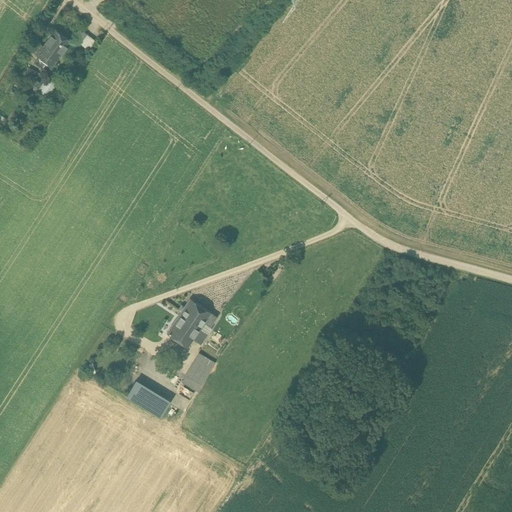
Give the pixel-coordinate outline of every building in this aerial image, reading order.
[(84,47),(91,39),(78,27),(71,36),(84,47)] [(39,43),(32,51),(52,66),(70,40),(54,29),(51,34),(50,34),(48,36),(49,36),(43,45),(39,43)] [(210,312),(190,298),(167,333),(187,346),(193,337),(201,326),(210,312)] [(201,326),(193,337),(201,342),(209,331),(201,326)] [(215,362),(199,352),(192,364),(208,373),(215,362)] [(208,373),(192,364),(185,375),(202,384),(208,373)] [(202,384),(185,375),(182,381),(198,390),(202,384)] [(158,417),(168,400),(132,378),(122,395),(158,417)]
